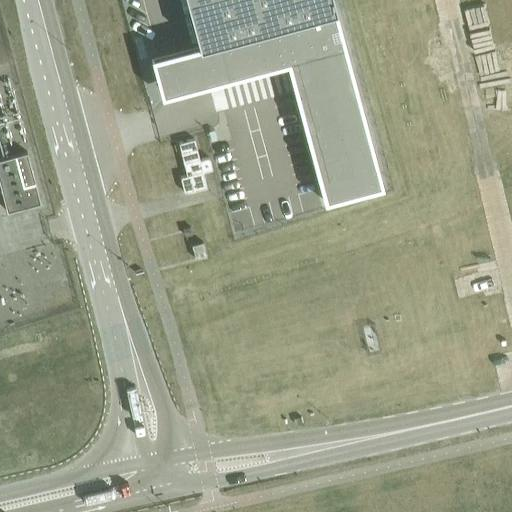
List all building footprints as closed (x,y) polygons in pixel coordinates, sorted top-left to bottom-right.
[(186,0),(198,44),(177,50),(151,58),(161,94),(187,87),(220,77),(286,59),(296,56),(305,92),(296,94),(302,117),(311,114),(327,174),(374,161),(343,46),(345,46),(332,0),(186,0)] [(212,169),(209,157),(199,160),(194,139),(178,143),(187,175),(180,177),(184,193),(206,187),(202,171),(212,169)] [(40,202),(27,152),(0,159),(0,185),(7,211),(40,202)] [(193,233),(191,225),(182,227),(185,236),(193,233)] [(203,240),(192,243),(196,259),(207,256),(203,240)]
